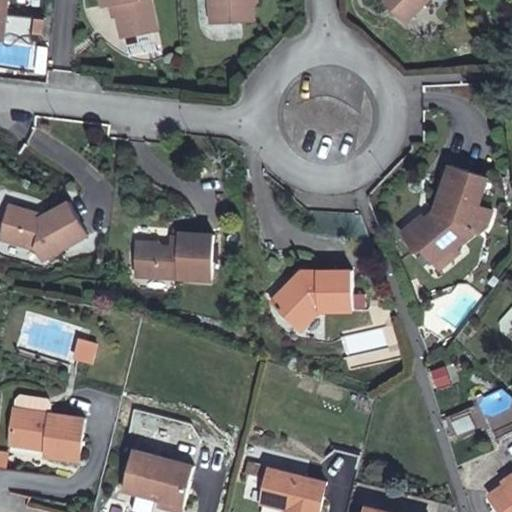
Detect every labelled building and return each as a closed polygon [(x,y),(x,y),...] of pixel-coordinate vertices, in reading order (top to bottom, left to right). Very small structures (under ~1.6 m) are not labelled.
[(112,3),(118,36),(154,30),(148,0),(99,0),(100,5),(112,3)] [(208,0),(210,20),(252,17),(250,0),(208,0)] [(390,0),(390,3),(413,24),(435,0),(390,0)] [(425,219),(405,237),(417,251),(420,248),(431,261),(450,245),(454,249),(475,232),(477,234),(486,226),(491,212),(477,207),(487,179),(450,166),(434,213),(437,217),(431,221),(425,219)] [(11,206),(0,238),(0,239),(35,251),(39,263),(86,239),(69,205),(39,220),(36,219),(32,213),(11,206)] [(401,233),(405,237),(425,219),(422,215),(401,233)] [(138,243),(136,276),(210,280),(213,234),(180,232),(180,237),(173,238),(173,243),(170,246),(161,246),(159,243),(138,243)] [(450,245),(431,261),(438,269),(457,253),(454,249),(450,245)] [(299,283),(291,281),(270,302),(298,331),(319,311),(353,311),(352,270),(311,270),(299,283)] [(301,270),(291,281),(299,283),(311,270),(301,270)] [(98,344),(84,340),(78,359),(92,363),(98,344)] [(449,388),(451,368),(432,366),(430,386),(449,388)] [(511,395),(509,388),(481,400),(489,417),(505,409),(511,423),(511,422),(511,395)] [(17,397),(15,407),(51,413),(53,403),(49,397),(22,393),(17,397)] [(15,407),(10,442),(46,448),(44,456),(78,461),(85,418),(51,413),(15,407)] [(131,450),(121,492),(182,506),(192,466),(131,450)] [(268,469),(259,503),(294,511),(317,511),(325,483),(268,469)] [(511,511),(511,476),(489,492),(502,511),(511,511)]
